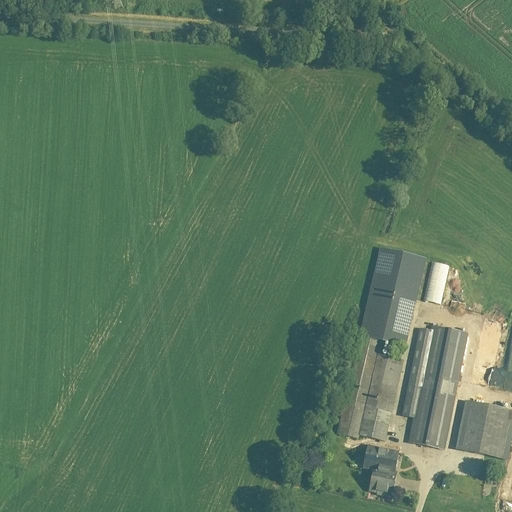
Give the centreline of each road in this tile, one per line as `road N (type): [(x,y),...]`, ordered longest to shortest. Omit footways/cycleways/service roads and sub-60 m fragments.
road 1 (unclassified): [(0,20),(153,35),(290,36),(385,0)]
road 2 (track): [(365,9),(511,133)]
